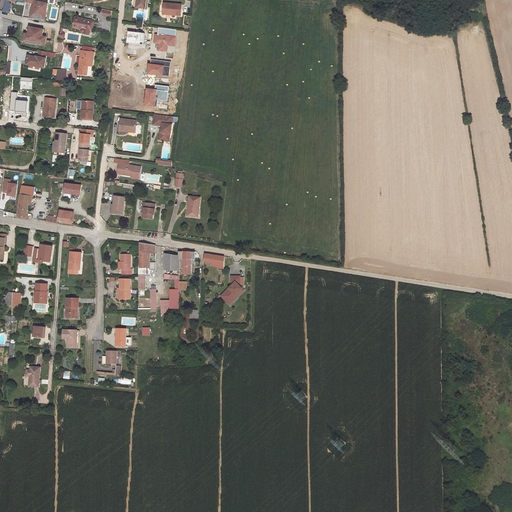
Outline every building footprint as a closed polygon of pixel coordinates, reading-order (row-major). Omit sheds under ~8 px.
[(49,4),(36,2),(35,0),(26,0),(26,3),(32,4),(30,17),(45,20),(49,4)] [(146,0),(136,0),(136,8),(145,9),(146,0)] [(181,5),(163,3),(162,13),(169,13),(169,15),(180,16),(181,5)] [(92,22),(75,18),(73,28),(81,30),(81,32),(82,33),(84,33),(85,32),(86,30),(90,31),(92,22)] [(47,38),(43,37),(44,30),(29,27),(28,34),(25,34),(23,43),(46,46),(47,38)] [(158,28),(157,36),(175,38),(176,30),(158,28)] [(145,34),(128,32),(126,52),(135,53),(143,49),(145,34)] [(175,38),(157,36),(155,48),(157,50),(174,53),(175,38)] [(34,57),(28,56),(26,65),(29,66),(39,68),(44,69),(46,59),(45,59),(46,52),(39,51),(38,57),(36,57),(36,58),(34,58),(34,57)] [(92,53),(81,52),(78,75),(86,76),(88,67),(92,68),(93,59),(91,58),(92,53)] [(19,62),(8,61),(7,74),(19,75),(19,62)] [(150,64),(149,74),(169,77),(170,66),(150,64)] [(113,103),(132,105),(135,82),(132,79),(123,78),(120,74),(117,74),(113,103)] [(31,82),(20,80),(19,89),(30,91),(31,82)] [(169,87),(157,86),(156,90),(155,99),(167,101),(169,87)] [(156,90),(148,89),(146,106),(154,107),(155,99),(156,90)] [(58,99),(47,98),(45,117),(56,118),(58,99)] [(18,99),(17,110),(28,111),(29,100),(18,99)] [(82,101),(80,119),(92,121),(92,112),(91,111),(92,102),(82,101)] [(161,126),(161,132),(159,132),(158,140),(165,141),(167,138),(169,139),(170,134),(171,134),(171,124),(166,124),(167,116),(154,114),(153,124),(156,124),(156,125),(161,126)] [(118,130),(128,131),(128,130),(135,130),(136,121),(120,119),(118,130)] [(94,130),(81,129),(80,143),(90,144),(91,136),(93,136),(94,130)] [(68,134),(57,133),(57,137),(56,144),(57,144),(56,152),(65,153),(68,134)] [(53,155),(65,156),(65,153),(56,152),(57,144),(56,144),(57,137),(55,137),(53,155)] [(88,144),(79,143),(79,149),(80,149),(79,160),(88,162),(89,151),(87,150),(88,144)] [(121,174),(130,176),(130,177),(138,179),(140,167),(118,164),(117,170),(122,171),(121,174)] [(74,179),(75,170),(68,169),(67,178),(74,179)] [(16,197),(17,185),(10,184),(8,184),(7,193),(7,196),(16,197)] [(64,194),(79,196),(81,187),(66,185),(64,194)] [(33,197),(34,188),(22,186),(21,195),(33,197)] [(28,204),(31,204),(33,197),(21,195),(18,217),(26,218),(27,215),(28,204)] [(114,196),(113,205),(114,205),(113,214),(122,215),(124,198),(114,196)] [(190,197),(187,216),(195,217),(195,213),(198,214),(201,198),(190,197)] [(144,208),(143,213),(142,213),(142,217),(151,219),(153,209),(151,209),(152,204),(144,203),(143,208),(144,208)] [(74,215),(60,213),(59,219),(58,223),(72,225),(74,215)] [(139,267),(150,268),(151,253),(151,245),(140,244),(140,267),(139,267)] [(43,261),(51,262),(53,247),(41,245),(41,250),(40,252),(35,252),(34,260),(43,261)] [(195,260),(195,252),(181,251),(181,255),(181,259),(195,260)] [(69,252),(68,275),(77,275),(78,271),(78,263),(79,263),(80,253),(69,252)] [(181,255),(165,253),(165,269),(180,270),(181,259),(181,255)] [(131,254),(121,254),(121,261),(122,261),(122,268),(123,268),(123,274),(132,274),(132,269),(131,268),(131,254)] [(211,264),(218,265),(218,267),(224,268),(224,257),(205,254),(205,261),(212,263),(211,264)] [(183,270),(182,274),(191,274),(191,263),(195,263),(195,260),(181,259),(180,270),(183,270)] [(146,277),(150,277),(150,268),(139,267),(139,277),(146,277)] [(226,294),(223,298),(229,303),(235,295),(237,296),(242,289),(239,286),(239,276),(230,276),(230,285),(232,287),(230,289),(228,288),(224,293),(226,294)] [(131,279),(121,279),(120,299),(130,299),(131,279)] [(47,284),(37,283),(36,291),(35,291),(35,296),(37,296),(36,302),(46,303),(47,292),(47,284)] [(179,289),(170,289),(170,308),(179,308),(179,289)] [(79,299),(67,299),(67,318),(79,319),(79,299)] [(169,300),(161,300),(161,313),(170,313),(169,300)] [(44,327),(35,327),(34,337),(44,337),(44,327)] [(63,339),(67,339),(67,347),(77,348),(77,331),(68,331),(63,330),(63,339)] [(128,330),(118,330),(118,346),(127,346),(128,330)] [(109,352),(109,365),(119,365),(119,352),(109,352)] [(40,367),(27,366),(26,376),(29,376),(29,387),(39,387),(40,367)]
